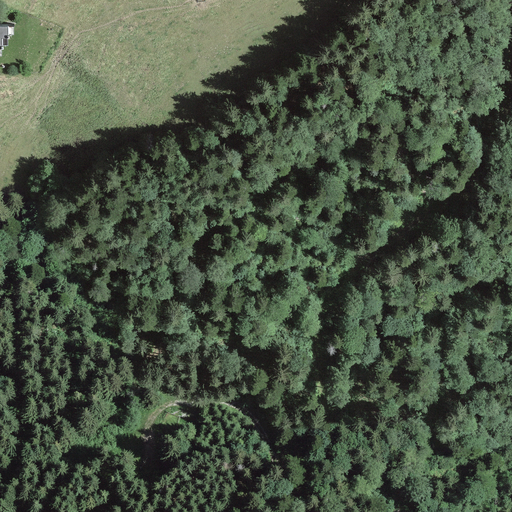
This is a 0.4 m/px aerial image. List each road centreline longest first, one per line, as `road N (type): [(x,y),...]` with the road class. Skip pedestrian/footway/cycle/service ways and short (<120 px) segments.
road 1 (track): [(300,511),(309,450),(328,402),(320,341),(325,307),(361,259),(468,190),(511,59)]
road 2 (track): [(295,511),(273,452),(239,404),(212,396),(169,403),(153,419),(148,462)]
road 3 (track): [(398,511),(434,439),(433,380)]
